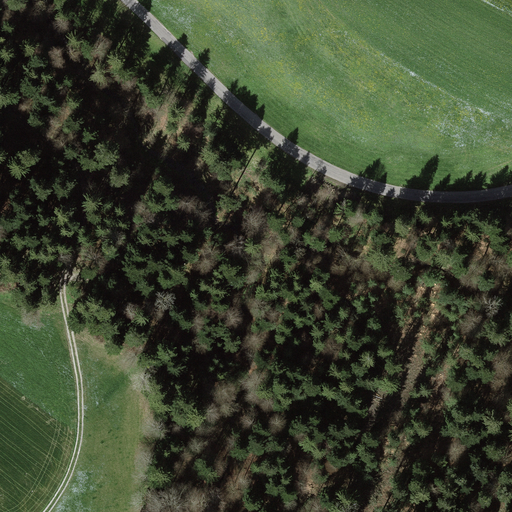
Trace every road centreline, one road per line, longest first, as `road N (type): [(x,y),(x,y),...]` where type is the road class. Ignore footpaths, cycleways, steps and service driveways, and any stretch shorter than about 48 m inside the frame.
road 1 (track): [(45,511),(69,472),(81,426),(62,285),(82,185),(63,153),(0,100)]
road 2 (unclassified): [(128,0),(272,141),(319,170),(415,197),(511,191)]
